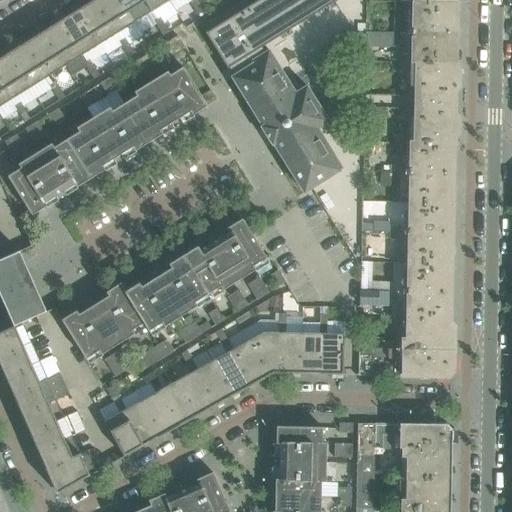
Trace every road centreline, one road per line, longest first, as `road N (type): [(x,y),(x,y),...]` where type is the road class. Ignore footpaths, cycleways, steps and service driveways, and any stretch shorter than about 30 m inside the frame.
road 1 (residential): [(487,403),(279,399),(73,511)]
road 2 (residential): [(490,159),(487,403)]
road 3 (residential): [(0,293),(209,172)]
road 4 (residential): [(493,0),(490,159)]
